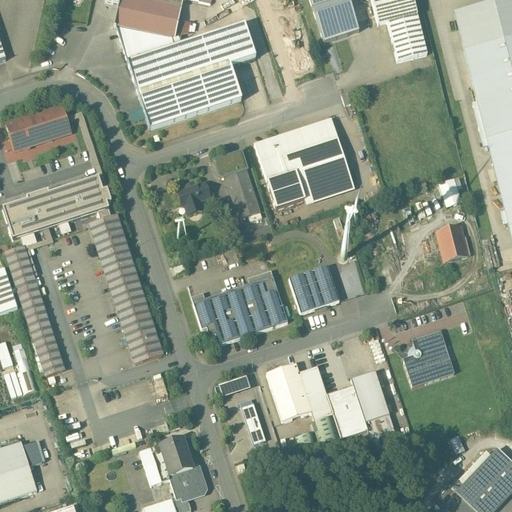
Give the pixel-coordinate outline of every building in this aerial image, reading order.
[(131,0),(119,0),(114,28),(174,40),(180,9),(131,0)] [(131,0),(180,9),(181,0),(131,0)] [(347,0),(307,0),(322,44),(358,33),(347,0)] [(411,0),(369,0),(376,26),(386,24),(416,17),(411,0)] [(511,1),(454,16),(462,50),(511,37),(511,1)] [(416,17),(386,24),(396,64),(425,57),(416,17)] [(174,40),(114,28),(148,132),(240,102),(230,67),(255,60),(244,25),(179,46),(178,40),(174,40)] [(511,37),(462,50),(485,140),(511,134),(511,37)] [(351,91),(339,95),(342,107),(355,104),(351,91)] [(61,107),(4,125),(13,152),(70,134),(66,123),(65,118),(61,107)] [(78,119),(97,179),(102,191),(106,190),(81,114),(65,118),(66,123),(78,119)] [(330,121),(253,146),(274,210),(304,201),(305,206),(353,190),(330,121)] [(511,135),(487,141),(511,245),(511,135)] [(240,155),(213,164),(218,179),(224,177),(239,220),(258,213),(240,155)] [(25,202),(0,210),(11,242),(42,232),(47,230),(97,214),(99,224),(110,220),(105,204),(110,202),(106,190),(102,191),(97,179),(47,195),(46,192),(24,198),(25,202)] [(452,181),(438,185),(444,202),(457,198),(452,181)] [(203,186),(169,197),(173,208),(173,210),(184,207),(186,212),(199,208),(197,202),(207,199),(203,186)] [(173,208),(169,197),(168,194),(154,198),(159,212),(173,208)] [(99,224),(88,227),(133,367),(161,358),(115,218),(110,220),(99,224)] [(336,221),(341,240),(347,238),(342,219),(336,221)] [(163,226),(166,236),(178,232),(175,223),(163,226)] [(459,227),(434,233),(442,263),(467,258),(459,227)] [(22,249),(32,278),(36,277),(28,252),(52,244),(47,230),(42,232),(45,242),(22,249)] [(22,249),(5,254),(45,377),(62,372),(32,278),(22,249)] [(183,266),(173,270),(175,275),(185,272),(183,266)] [(326,268),(288,280),(299,315),(338,303),(326,268)] [(4,271),(0,271),(0,315),(17,310),(4,271)] [(271,278),(191,305),(199,331),(206,329),(208,338),(214,336),(217,348),(287,325),(271,278)] [(452,375),(439,333),(410,342),(412,349),(415,357),(408,359),(402,361),(410,388),(452,375)] [(294,366),(265,376),(281,424),(309,415),(297,375),(294,366)] [(315,369),(297,375),(309,415),(312,424),(331,418),(315,369)] [(30,370),(16,375),(22,396),(37,391),(30,370)] [(374,373),(350,381),(352,389),(366,434),(369,442),(393,435),(374,373)] [(341,442),(366,434),(352,389),(327,398),(341,442)] [(255,446),(268,441),(254,400),(241,405),(255,446)] [(163,417),(154,420),(158,432),(162,430),(161,428),(166,427),(163,417)] [(24,441),(0,448),(0,505),(40,492),(24,441)] [(181,441),(159,448),(168,477),(191,470),(181,441)] [(149,488),(167,482),(166,478),(168,477),(159,448),(138,455),(149,488)] [(511,467),(495,452),(437,511),(493,511),(511,493),(511,467)] [(196,471),(191,470),(168,477),(166,478),(167,482),(173,500),(174,503),(184,499),(201,494),(202,489),(196,471)] [(174,503),(173,500),(141,511),(188,511),(184,499),(174,503)]
